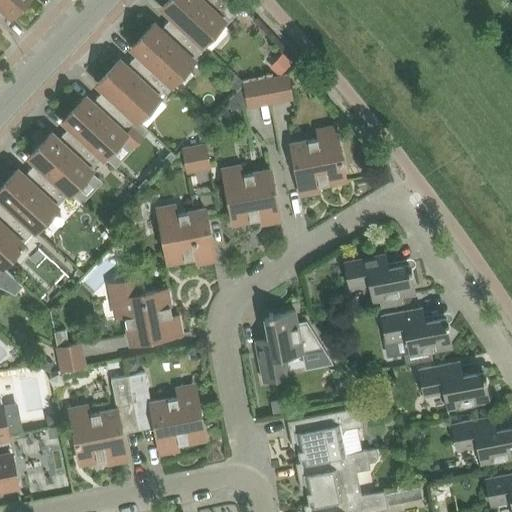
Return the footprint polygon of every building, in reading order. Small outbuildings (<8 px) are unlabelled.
[(0,0),(0,2),(13,14),(25,0),(0,0)] [(168,0),(164,5),(207,45),(204,42),(223,21),(226,24),(241,8),(232,0),(168,0)] [(0,2),(0,14),(6,8),(12,14),(13,14),(0,2)] [(153,23),(133,45),(173,82),(207,45),(164,5),(163,6),(173,15),(160,29),(153,23)] [(119,60),(99,82),(106,88),(139,119),(173,82),(133,45),(133,46),(139,52),(126,66),(119,60)] [(283,54),(272,66),(280,74),(291,62),(283,54)] [(235,73),(226,82),(235,91),(244,82),(235,73)] [(271,102),(293,98),(288,74),(286,74),(266,78),(271,102)] [(249,106),(271,102),(266,78),(244,82),(249,106)] [(85,96),(65,118),(72,125),(104,155),(139,119),(106,88),(92,102),(85,96)] [(51,133),(31,155),(38,161),(70,192),(82,203),(102,181),(90,170),(91,169),(104,155),(72,125),(71,125),(60,137),(58,139),(51,133)] [(291,143),(301,194),(319,191),(317,185),(346,180),(343,160),(337,134),(291,143)] [(184,148),(188,171),(210,167),(205,143),(184,148)] [(171,151),(163,160),(168,165),(176,156),(171,151)] [(17,170),(0,187),(0,194),(36,228),(70,192),(31,155),(30,155),(37,162),(24,176),(17,170)] [(225,177),(229,203),(233,223),(262,218),(263,223),(280,220),(277,200),(271,169),(225,177)] [(146,178),(138,187),(143,192),(151,183),(146,178)] [(0,262),(2,265),(36,228),(0,194),(0,195),(3,198),(0,201),(0,262)] [(159,217),(164,243),(168,262),(196,257),(197,263),(215,259),(206,208),(159,217)] [(357,259),(345,261),(348,281),(350,287),(370,283),(373,300),(380,299),(381,307),(405,303),(403,295),(416,292),(411,271),(413,270),(412,266),(410,266),(409,262),(388,266),(386,253),(376,255),(357,259)] [(0,286),(15,294),(24,285),(2,265),(0,262),(0,286)] [(117,318),(126,316),(131,343),(182,333),(178,315),(173,317),(167,288),(147,292),(144,276),(110,283),(117,318)] [(413,309),(393,313),(381,315),(386,341),(406,337),(410,353),(405,354),(407,363),(434,357),(433,350),(452,346),(448,325),(449,324),(449,320),(447,320),(446,316),(425,320),(422,307),(413,309)] [(304,352),(303,349),(320,346),(322,348),(323,348),(307,321),(298,323),(295,310),(274,314),(273,312),(269,313),(269,315),(265,316),(269,337),(256,339),(264,380),(290,375),(286,355),(304,352)] [(55,331),(62,369),(85,364),(81,343),(69,345),(66,329),(55,331)] [(139,356),(128,358),(130,369),(137,368),(140,363),(139,356)] [(42,357),(38,365),(49,370),(53,363),(42,357)] [(484,369),(463,374),(460,361),(419,368),(424,394),(444,390),(448,408),(490,400),(486,378),(487,378),(486,373),(485,374),(484,369)] [(145,371),(128,375),(137,420),(154,417),(161,453),(179,449),(178,444),(206,438),(197,393),(151,402),(145,371)] [(137,420),(128,375),(111,378),(117,408),(71,417),(80,463),(108,457),(109,463),(127,459),(121,423),(137,420)] [(0,434),(8,433),(0,392),(0,434)] [(284,398),(271,400),(273,413),(287,411),(284,398)] [(375,398),(365,400),(368,412),(385,409),(375,398)] [(346,453),(343,433),(346,428),(363,425),(359,406),(307,416),(288,420),(291,434),(295,433),(301,462),(346,453)] [(51,414),(46,420),(47,426),(59,424),(56,413),(51,414)] [(494,415),(465,421),(452,423),(457,449),(477,445),(481,463),(511,456),(511,424),(496,428),(494,415)] [(0,486),(18,483),(8,434),(8,433),(0,434),(0,486)] [(296,463),(299,477),(304,475),(309,504),(355,495),(351,476),(354,471),(371,468),(370,461),(378,460),(382,454),(380,446),(346,453),(301,462),(296,463)] [(511,472),(498,476),(486,478),(491,504),(511,500),(511,504),(511,472)] [(304,505),(305,511),(367,511),(389,508),(385,490),(355,495),(309,504),(304,505)] [(402,490),(387,493),(389,505),(404,502),(402,490)]
